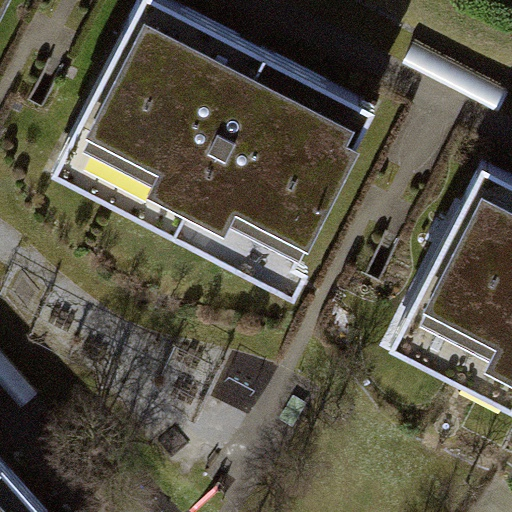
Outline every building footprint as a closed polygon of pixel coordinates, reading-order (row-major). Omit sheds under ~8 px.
[(380,101),(180,0),(134,0),(51,165),(296,290),(311,261),(298,254),(307,237),(309,238),(380,101)] [(510,88),(414,39),(403,60),(500,109),(510,88)] [(511,171),(483,157),(389,340),(511,402),(511,171)] [(39,389),(0,345),(0,380),(21,405),(39,389)] [(50,511),(0,455),(0,511),(50,511)]
